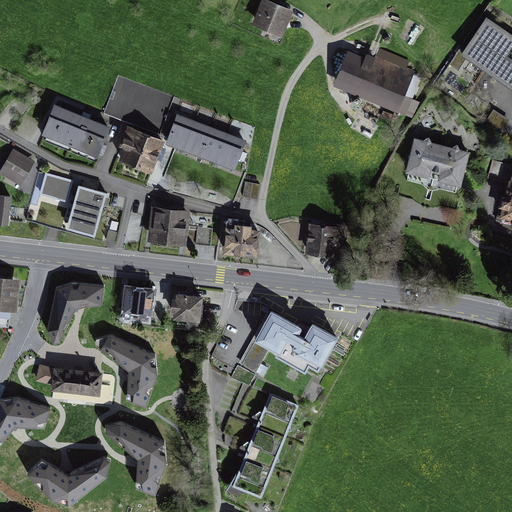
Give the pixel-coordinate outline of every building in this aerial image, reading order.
[(301,8),(281,0),(267,0),(259,21),(290,34),(301,8)] [(511,28),(491,15),(467,53),(511,81),(511,28)] [(400,109),(417,71),(356,44),(339,82),(400,109)] [(112,119),(58,99),(46,131),(101,151),(112,119)] [(252,133),(183,108),(172,138),(240,163),(252,133)] [(487,125),(502,131),(508,118),(493,112),(487,125)] [(168,140),(127,125),(115,157),(155,172),(168,140)] [(477,149),(417,134),(409,168),(469,183),(477,149)] [(36,158),(14,147),(2,171),(24,182),(36,158)] [(104,234),(116,188),(48,170),(42,191),(78,200),(72,226),(104,234)] [(0,220),(13,222),(17,194),(0,191),(0,220)] [(197,208),(156,204),(152,238),(193,242),(197,208)] [(348,224),(312,221),(310,251),(346,254),(348,224)] [(225,253),(259,258),(262,229),(228,225),(225,253)] [(0,305),(22,308),(25,276),(0,273),(0,305)] [(101,302),(102,285),(73,282),(57,287),(48,328),(54,340),(58,339),(75,305),(101,302)] [(161,287),(132,285),(131,308),(159,310),(161,287)] [(178,315),(207,318),(210,294),(181,290),(178,315)] [(314,324),(276,305),(260,336),(274,344),(329,372),(350,332),(318,316),(314,324)] [(260,336),(245,363),(259,371),(274,344),(260,336)] [(125,396),(141,401),(151,374),(151,357),(113,338),(100,341),(100,346),(128,370),(125,396)] [(100,372),(55,367),(53,388),(98,393),(100,372)] [(303,405),(272,395),(242,474),(232,490),(253,491),(269,497),(303,405)] [(18,397),(0,398),(0,442),(14,424),(44,425),(49,407),(18,397)] [(164,441),(121,421),(106,424),(107,430),(139,455),(137,486),(155,490),(166,459),(164,441)] [(109,458),(104,455),(67,473),(42,457),(28,471),(52,496),(69,502),(106,473),(109,458)] [(120,511),(130,511),(135,490),(118,487),(113,511),(120,511)]
